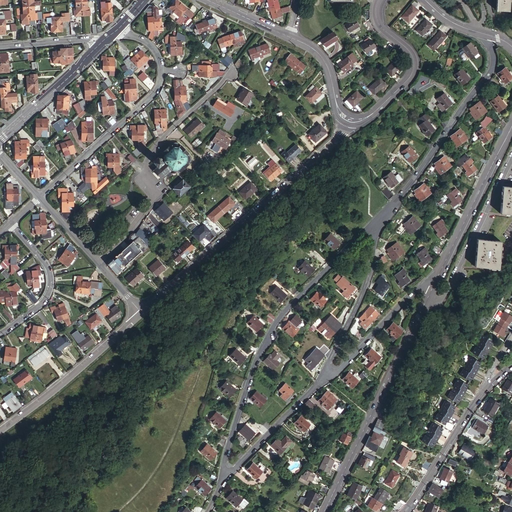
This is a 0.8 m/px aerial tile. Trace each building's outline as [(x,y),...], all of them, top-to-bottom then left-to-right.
[(94,0),(95,4),(101,4),(102,14),(112,13),(111,4),(108,4),(107,0),(94,0)] [(275,10),(280,9),(277,0),(267,0),(270,7),(274,6),(275,10)] [(509,0),(497,0),(497,12),(509,13),(509,0)] [(188,11),(177,1),(173,5),(183,14),(188,18),(192,14),(193,13),(189,10),(188,11)] [(81,15),(80,2),(75,2),(76,10),(73,10),(74,16),(81,15)] [(86,9),(86,2),(80,2),(81,15),(89,15),(88,9),(86,9)] [(179,18),(183,14),(173,5),(169,9),(173,12),(179,18)] [(411,5),(401,17),(408,23),(418,11),(411,5)] [(35,14),(34,6),(28,7),(30,20),(42,19),(42,13),(35,14)] [(166,18),(168,16),(166,15),(159,15),(158,9),(156,7),(155,7),(154,7),(152,6),(150,6),(147,10),(145,12),(147,13),(153,13),(154,13),(154,18),(159,17),(159,18),(166,18)] [(270,7),(268,8),(269,12),(271,12),(273,18),(275,18),(276,21),(282,19),(281,16),(282,16),(280,9),(275,10),(274,6),(270,7)] [(0,25),(5,25),(5,21),(11,20),(11,11),(4,12),(4,16),(0,16),(0,25)] [(112,13),(102,14),(102,21),(106,21),(106,22),(113,22),(112,13)] [(68,17),(56,18),(57,32),(63,31),(62,24),(69,23),(68,17)] [(57,32),(56,18),(48,18),(48,25),(50,25),(51,32),(57,32)] [(215,18),(207,21),(209,25),(205,27),(207,31),(218,27),(215,18)] [(355,19),(346,25),(349,30),(350,32),(360,27),(355,19)] [(370,22),(370,19),(363,24),(369,36),(376,32),(373,28),(370,22)] [(422,36),(431,25),(428,22),(425,19),(416,30),(422,36)] [(207,21),(196,25),(197,28),(199,34),(207,31),(205,27),(209,25),(207,21)] [(191,22),(185,28),(189,31),(195,25),(191,22)] [(241,31),(233,34),(235,38),(231,40),(232,44),(244,40),(241,31)] [(434,52),(446,37),(440,31),(427,46),(434,52)] [(338,39),(333,33),(321,41),(325,47),(338,39)] [(170,37),(168,34),(165,37),(165,44),(166,44),(170,44),(170,47),(171,55),(176,55),(176,42),(176,39),(177,37),(170,37)] [(235,38),(233,34),(222,38),(225,46),(232,44),(231,40),(235,38)] [(376,48),(371,40),(361,46),(365,52),(367,51),(368,53),(376,48)] [(470,43),(462,49),(465,52),(470,59),(478,52),(470,43)] [(53,52),(53,58),(67,56),(73,56),(74,56),(74,48),(61,49),(61,51),(53,52)] [(257,52),(260,58),(269,57),(268,48),(260,49),(261,51),(257,52)] [(250,60),(260,58),(257,52),(261,51),(260,49),(248,51),(250,60)] [(132,65),(144,54),(141,50),(129,61),(132,65)] [(0,54),(0,63),(8,63),(8,56),(4,56),(4,54),(0,54)] [(148,59),(144,54),(132,65),(130,68),(134,72),(148,59)] [(284,61),(290,66),(293,62),(296,65),(299,61),(290,54),(284,61)] [(350,57),(355,64),(359,62),(354,54),(350,57)] [(224,59),(230,64),(233,59),(227,55),(224,59)] [(62,65),(69,64),(74,60),(73,56),(67,56),(53,58),(54,63),(62,63),(62,65)] [(337,65),(341,72),(343,71),(345,73),(353,67),(352,67),(355,65),(355,64),(350,57),(337,65)] [(109,70),(108,59),(106,59),(105,58),(101,58),(102,68),(103,68),(104,70),(109,70)] [(219,60),(228,68),(230,64),(224,59),(221,58),(219,60)] [(401,65),(395,60),(385,70),(391,75),(392,75),(396,79),(398,76),(394,72),(401,65)] [(211,70),(218,71),(218,63),(211,63),(211,61),(202,61),(202,65),(198,65),(198,71),(211,70)] [(293,62),(290,66),(300,74),(306,66),(299,61),(296,65),(293,62)] [(8,63),(0,63),(0,71),(5,72),(5,70),(9,70),(8,63)] [(504,84),(511,78),(511,77),(505,68),(497,74),(504,84)] [(469,80),(465,74),(461,69),(454,75),(461,85),(469,80)] [(143,73),(138,77),(142,81),(147,77),(143,73)] [(28,84),(38,84),(37,75),(31,75),(31,78),(27,78),(28,84)] [(142,81),(146,86),(151,82),(147,77),(142,81)] [(378,79),(372,85),(368,89),(369,90),(374,95),(384,85),(378,79)] [(0,89),(1,98),(5,98),(4,90),(9,90),(8,80),(0,80),(0,89)] [(97,80),(89,81),(90,94),(91,94),(96,93),(95,84),(98,84),(97,80)] [(38,93),(38,84),(28,84),(28,91),(32,91),(32,93),(38,93)] [(311,103),(321,94),(315,88),(312,85),(307,89),(310,92),(305,97),(311,103)] [(113,101),(119,98),(109,86),(106,89),(104,91),(105,96),(107,101),(113,100),(113,101)] [(184,107),(187,111),(191,108),(187,100),(186,87),(183,88),(180,88),(181,101),(182,103),(183,106),(184,107)] [(159,94),(163,101),(168,98),(162,88),(162,89),(161,91),(160,93),(159,93),(159,94)] [(253,94),(243,89),(237,100),(246,105),(253,94)] [(6,104),(10,104),(10,102),(16,101),(15,93),(9,94),(9,90),(4,90),(5,98),(6,104)] [(355,91),(346,100),(352,107),(361,98),(355,91)] [(451,104),(447,98),(443,94),(436,99),(444,110),(451,104)] [(497,112),(505,107),(501,101),(498,96),(490,102),(497,112)] [(10,105),(10,104),(6,104),(5,98),(1,98),(2,109),(4,109),(5,112),(10,112),(10,105)] [(81,105),(84,109),(86,107),(88,106),(84,99),(80,102),(81,105)] [(352,107),(346,100),(343,102),(349,109),(352,107)] [(230,109),(216,102),(212,109),(229,119),(232,114),(229,112),(230,109)] [(477,121),(487,113),(479,103),(470,109),(475,116),(474,117),(477,121)] [(70,111),(65,112),(75,117),(78,115),(84,109),(81,105),(78,107),(77,106),(70,111)] [(176,113),(179,119),(187,111),(184,107),(176,113)] [(422,124),(419,126),(426,136),(434,130),(427,120),(428,119),(425,114),(418,119),(422,124)] [(442,117),(439,120),(445,125),(448,122),(442,117)] [(490,119),(486,117),(484,121),(477,126),(481,129),(483,128),(490,119)] [(204,126),(197,119),(185,131),(191,138),(204,126)] [(445,125),(439,120),(436,124),(442,129),(445,125)] [(326,132),(319,125),(308,134),(315,142),(326,132)] [(136,127),(135,126),(129,126),(129,132),(131,132),(132,141),(137,140),(136,127)] [(142,153),(143,151),(146,149),(143,140),(142,131),(145,131),(145,127),(136,127),(137,140),(138,149),(142,153)] [(267,130),(265,127),(259,133),(261,135),(267,130)] [(487,132),(483,128),(481,129),(476,133),(484,144),(491,138),(487,132)] [(457,148),(468,140),(459,130),(451,136),(456,143),(455,145),(457,148)] [(229,141),(216,133),(212,141),(224,149),(229,141)] [(66,142),(70,154),(75,153),(71,141),(67,136),(63,140),(66,142)] [(262,141),(257,136),(252,141),(256,146),(262,141)] [(198,139),(193,144),(196,148),(202,143),(198,139)] [(28,140),(20,140),(20,142),(21,159),(27,158),(26,146),(28,146),(28,140)] [(15,164),(19,168),(24,163),(21,159),(20,142),(14,142),(15,159),(17,162),(15,164)] [(65,142),(60,144),(62,149),(63,152),(62,152),(63,157),(70,154),(66,142),(65,142)] [(172,144),(161,153),(161,154),(158,157),(156,159),(155,158),(154,158),(153,158),(153,159),(153,160),(153,161),(153,162),(157,167),(154,170),(161,179),(172,170),(176,171),(179,173),(188,164),(187,164),(189,163),(190,162),(190,161),(190,160),(190,158),(190,157),(189,156),(188,155),(189,155),(181,146),(180,147),(178,144),(176,143),(175,142),(174,143),(173,143),(172,144)] [(40,149),(35,143),(32,147),(37,152),(40,149)] [(301,151),(295,145),(287,152),(292,158),(301,151)] [(409,147),(401,153),(409,163),(417,157),(409,147)] [(137,157),(142,153),(138,149),(137,148),(132,152),(137,157)] [(292,158),(287,152),(282,156),(289,164),(294,160),(292,158)] [(469,175),(476,170),(471,163),(472,162),(470,158),(469,159),(466,155),(458,161),(457,162),(455,167),(459,167),(461,165),(466,171),(469,175)] [(442,175),(451,168),(444,157),(435,164),(441,171),(439,172),(442,175)] [(212,164),(206,158),(202,162),(208,168),(212,164)] [(256,161),(254,158),(248,163),(250,166),(256,161)] [(203,169),(198,164),(193,169),(197,174),(203,169)] [(282,171),(275,164),(264,174),(270,181),(282,171)] [(88,189),(91,188),(91,182),(90,182),(89,169),(84,169),(84,168),(80,169),(80,174),(84,174),(84,182),(81,185),(86,191),(88,189)] [(391,172),(383,177),(391,188),(398,182),(402,179),(398,174),(395,176),(391,172)] [(91,191),(95,195),(99,192),(109,182),(107,177),(97,184),(96,182),(91,182),(91,188),(91,191)] [(190,187),(183,180),(174,188),(180,196),(190,187)] [(256,190),(250,182),(238,193),(245,200),(256,190)] [(425,191),(427,190),(423,185),(415,191),(417,194),(415,195),(420,201),(428,195),(425,191)] [(389,201),(393,197),(394,196),(386,187),(381,192),(389,201)] [(511,187),(503,187),(500,214),(511,214),(511,187)] [(454,205),(461,200),(457,193),(458,193),(455,189),(447,195),(454,205)] [(62,206),(67,206),(67,193),(68,190),(58,190),(58,198),(62,198),(62,206)] [(228,197),(217,207),(224,214),(234,204),(228,197)] [(173,214),(163,204),(155,211),(165,222),(173,214)] [(66,221),(71,216),(67,206),(62,206),(62,213),(60,213),(66,221)] [(224,214),(217,207),(207,216),(213,223),(224,214)] [(45,213),(39,213),(39,214),(41,233),(42,233),(42,238),(51,238),(51,231),(48,231),(48,229),(46,229),(45,213)] [(33,234),(41,233),(39,214),(31,214),(33,234)] [(411,216),(404,224),(406,227),(405,228),(410,233),(417,226),(414,223),(416,221),(411,216)] [(440,237),(447,231),(442,224),(444,223),(441,220),(433,226),(440,237)] [(204,225),(193,234),(199,241),(210,232),(204,225)] [(143,233),(139,228),(135,234),(138,237),(143,233)] [(138,237),(147,247),(150,244),(152,242),(144,232),(143,233),(138,237)] [(116,273),(147,247),(138,237),(135,234),(130,238),(133,242),(112,260),(110,260),(108,261),(108,264),(116,273)] [(340,243),(335,237),(331,234),(324,242),(334,250),(340,243)] [(337,235),(335,237),(340,243),(343,240),(337,235)] [(477,240),(475,267),(499,269),(501,242),(477,240)] [(180,248),(186,255),(194,248),(188,241),(180,248)] [(397,244),(388,250),(390,253),(388,254),(393,260),(401,254),(399,251),(401,249),(397,244)] [(10,275),(19,267),(17,265),(16,249),(18,249),(17,245),(10,246),(10,265),(10,275)] [(63,264),(71,254),(75,248),(70,245),(61,257),(60,256),(57,260),(63,264)] [(439,256),(442,251),(435,245),(431,251),(439,256)] [(10,265),(10,246),(2,246),(3,251),(5,251),(5,255),(5,259),(0,263),(5,269),(10,265)] [(177,262),(186,255),(180,248),(172,256),(177,262)] [(420,260),(424,265),(431,260),(426,253),(428,252),(425,248),(416,254),(420,260)] [(75,257),(71,254),(63,264),(67,267),(75,257)] [(306,254),(301,259),(304,262),(310,266),(311,265),(314,261),(306,254)] [(379,262),(382,267),(388,263),(384,257),(381,259),(382,260),(379,262)] [(165,268),(157,260),(148,268),(156,276),(165,268)] [(310,266),(304,262),(298,269),(308,277),(314,270),(310,266)] [(40,275),(39,265),(31,268),(32,271),(33,284),(38,284),(37,275),(40,275)] [(143,275),(137,268),(126,278),(132,285),(143,275)] [(399,280),(403,286),(409,281),(405,274),(406,273),(403,269),(395,275),(399,280)] [(340,288),(347,281),(342,277),(341,278),(337,275),(333,279),(337,282),(335,284),(340,288)] [(76,284),(75,287),(98,290),(99,283),(89,282),(89,283),(81,282),(81,277),(77,276),(76,284)] [(383,280),(380,278),(376,283),(379,285),(378,288),(377,287),(375,291),(382,296),(388,288),(383,280)] [(358,290),(347,281),(340,288),(345,293),(343,295),(346,298),(350,293),(353,295),(358,290)] [(12,286),(6,287),(10,292),(15,291),(20,288),(16,283),(13,285),(12,286)] [(293,285),(288,290),(293,295),(298,291),(293,285)] [(101,295),(102,290),(98,290),(75,287),(75,292),(101,295)] [(276,287),(270,294),(280,303),(286,295),(281,291),(276,287)] [(6,305),(12,305),(10,292),(4,293),(4,290),(0,290),(0,302),(5,302),(6,305)] [(29,290),(26,294),(34,304),(38,301),(29,290)] [(319,294),(317,293),(310,300),(320,309),(327,301),(324,300),(322,297),(319,294)] [(104,305),(98,309),(104,317),(106,315),(109,312),(104,305)] [(58,307),(62,320),(67,318),(64,306),(58,307)] [(117,306),(109,312),(106,315),(111,322),(120,315),(119,314),(122,312),(117,306)] [(366,311),(374,319),(379,314),(371,306),(366,311)] [(57,322),(62,320),(58,307),(55,308),(53,309),(54,313),(57,322)] [(98,309),(97,308),(93,311),(96,314),(85,322),(91,330),(102,322),(100,320),(104,317),(98,309)] [(365,329),(374,319),(366,311),(359,318),(362,322),(364,324),(362,326),(365,329)] [(500,321),(508,326),(511,320),(511,321),(511,315),(506,312),(500,321)] [(275,317),(269,313),(264,319),(270,324),(275,317)] [(263,325),(258,321),(253,316),(247,323),(256,332),(263,325)] [(328,319),(336,327),(339,324),(331,316),(328,319)] [(334,329),(336,327),(328,319),(321,326),(317,330),(323,335),(324,334),(327,337),(327,338),(330,335),(330,334),(334,329)] [(504,331),(508,326),(500,321),(494,330),(504,337),(506,333),(504,331)] [(292,337),(298,330),(293,326),(289,322),(283,329),(292,337)] [(386,330),(392,336),(396,339),(404,330),(399,326),(398,327),(393,323),(386,330)] [(35,339),(37,326),(34,325),(34,324),(28,324),(28,329),(31,329),(29,338),(35,339)] [(44,327),(37,326),(35,339),(36,339),(40,340),(42,330),(44,330),(44,327)] [(355,336),(359,331),(354,326),(350,331),(355,336)] [(335,331),(334,329),(330,334),(330,335),(327,338),(328,339),(335,331)] [(77,330),(71,334),(83,350),(94,342),(89,335),(81,340),(77,336),(80,334),(77,330)] [(481,341),(479,344),(489,350),(491,347),(490,346),(494,341),(484,335),(480,340),(481,341)] [(52,343),(51,342),(48,344),(58,357),(59,358),(63,355),(60,350),(70,343),(65,336),(62,339),(54,345),(52,343)] [(54,345),(62,339),(60,337),(52,343),(54,345)] [(479,344),(477,347),(476,347),(473,352),(482,358),(486,353),(487,354),(489,350),(479,344)] [(311,353),(320,360),(325,355),(329,349),(324,345),(319,351),(316,348),(311,353)] [(39,348),(28,356),(26,357),(29,361),(44,349),(42,346),(39,348)] [(11,349),(5,348),(2,364),(7,365),(8,361),(9,361),(11,349)] [(44,349),(29,361),(34,367),(46,358),(45,357),(48,354),(44,349)] [(371,349),(364,356),(374,365),(382,356),(377,352),(376,353),(371,349)] [(236,350),(229,357),(239,366),(246,359),(236,350)] [(271,356),(270,355),(263,362),(273,370),(279,363),(282,360),(279,357),(280,356),(275,351),(271,356)] [(310,370),(320,360),(311,353),(305,360),(310,365),(307,368),(310,370)] [(467,361),(466,364),(476,370),(478,368),(477,367),(480,361),(470,355),(467,361)] [(476,370),(466,364),(464,367),(463,367),(459,373),(469,379),(473,373),(474,374),(476,370)] [(25,369),(13,379),(19,386),(31,376),(25,369)] [(358,381),(352,375),(348,372),(342,380),(351,388),(358,381)] [(354,373),(352,375),(358,381),(360,378),(354,373)] [(243,380),(238,378),(235,386),(240,388),(243,380)] [(456,385),(454,387),(464,394),(466,391),(465,390),(469,384),(459,378),(455,385),(456,385)] [(511,382),(507,380),(502,389),(511,394),(511,382)] [(226,381),(220,388),(229,397),(236,390),(226,381)] [(284,401),(293,391),(285,383),(278,390),(283,395),(281,398),(284,401)] [(464,394),(454,387),(452,391),(452,390),(448,396),(457,402),(461,396),(462,397),(464,394)] [(11,391),(2,398),(8,405),(9,405),(12,409),(19,403),(13,395),(14,394),(11,391)] [(327,391),(317,401),(327,410),(336,400),(327,391)] [(259,408),(266,401),(261,396),(256,392),(250,399),(259,408)] [(309,399),(304,404),(311,410),(315,406),(309,399)] [(444,406),(442,408),(452,415),(454,412),(453,411),(457,405),(447,399),(444,405),(444,406)] [(490,400),(483,412),(492,416),(498,404),(490,400)] [(452,415),(442,408),(440,412),(440,411),(436,417),(445,423),(449,418),(450,418),(452,415)] [(225,421),(220,416),(216,412),(210,419),(219,428),(225,421)] [(361,423),(363,419),(358,415),(356,414),(351,421),(358,425),(359,423),(360,425),(361,423)] [(310,425),(305,420),(300,416),(294,423),(303,432),(306,429),(310,425)] [(455,422),(449,418),(445,423),(444,426),(441,431),(447,435),(451,429),(455,422)] [(306,419),(305,420),(310,425),(306,429),(310,433),(315,427),(306,419)] [(431,427),(430,430),(439,436),(441,433),(440,432),(441,431),(444,426),(434,420),(430,427),(431,427)] [(475,421),(471,429),(481,435),(486,427),(475,421)] [(265,422),(262,426),(267,430),(271,427),(265,422)] [(248,440),(255,433),(246,424),(239,431),(248,440)] [(267,430),(262,426),(258,429),(263,435),(267,430)] [(374,426),(372,430),(374,431),(383,436),(384,436),(384,435),(385,432),(381,429),(377,427),(374,426)] [(439,436),(430,430),(427,434),(426,433),(423,438),(433,445),(436,439),(437,439),(439,436)] [(351,434),(345,431),(344,434),(343,433),(340,441),(347,444),(349,440),(350,440),(351,438),(350,437),(351,434)] [(378,446),(383,436),(374,431),(369,441),(378,446)] [(216,440),(218,441),(225,444),(228,436),(221,434),(219,438),(217,436),(216,440)] [(277,438),(271,445),(280,454),(292,441),(286,436),(281,442),(277,438)] [(207,444),(201,452),(210,460),(216,453),(207,444)] [(463,444),(459,452),(466,456),(465,457),(470,460),(475,450),(463,444)] [(400,456),(408,460),(412,452),(404,447),(399,455),(400,456)] [(375,457),(364,452),(362,457),(372,462),(375,457)] [(326,456),(320,469),(329,473),(335,461),(326,456)] [(404,467),(408,460),(400,456),(397,462),(404,467)] [(362,457),(358,465),(366,469),(368,465),(370,466),(372,462),(362,457)] [(337,462),(333,469),(338,472),(342,464),(337,462)] [(262,472),(258,467),(253,463),(246,470),(256,479),(263,472),(262,472)] [(511,464),(508,463),(503,472),(511,476),(511,464)] [(439,479),(448,483),(452,471),(444,468),(439,479)] [(314,473),(306,470),(301,475),(299,481),(307,484),(309,479),(311,480),(314,473)] [(392,471),(385,483),(392,487),(399,475),(392,471)] [(508,481),(496,477),(496,476),(495,478),(498,480),(497,483),(505,486),(508,481)] [(201,480),(195,487),(205,496),(211,488),(201,480)] [(353,482),(347,495),(355,500),(362,486),(353,482)] [(320,491),(327,494),(330,488),(323,485),(320,491)] [(428,503),(433,505),(442,491),(430,486),(428,488),(425,493),(423,496),(421,500),(428,503)] [(373,499),(382,504),(389,494),(380,488),(373,499)] [(309,490),(303,504),(313,509),(316,502),(315,502),(319,495),(309,490)] [(226,498),(235,507),(242,500),(237,496),(233,491),(226,498)] [(242,500),(235,507),(241,511),(249,503),(239,494),(237,496),(242,500)] [(445,499),(442,507),(446,509),(451,497),(447,495),(446,496),(445,499)] [(373,499),(372,498),(368,506),(376,511),(378,508),(379,509),(382,504),(373,499)] [(392,510),(395,511),(397,511),(398,511),(399,511),(400,509),(404,506),(404,505),(398,502),(392,510)] [(434,511),(437,506),(433,505),(428,503),(424,511),(434,511)]
